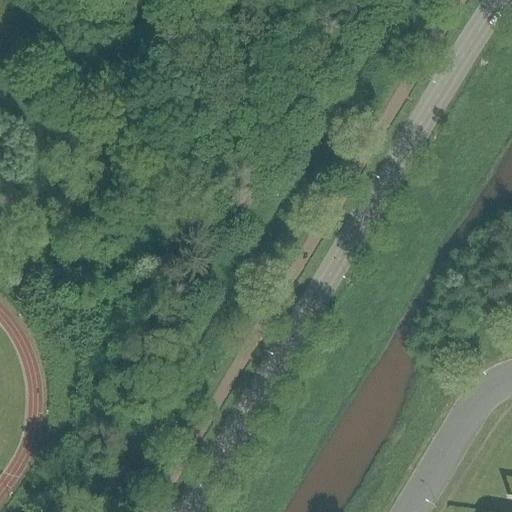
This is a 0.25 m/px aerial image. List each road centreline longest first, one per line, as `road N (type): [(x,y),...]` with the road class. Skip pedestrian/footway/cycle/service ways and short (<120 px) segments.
road 1 (secondary): [(187,511),(498,0)]
road 2 (unclassified): [(412,511),(473,407),(511,377)]
